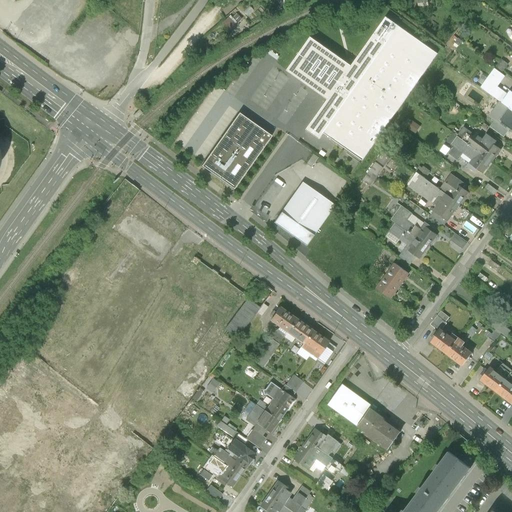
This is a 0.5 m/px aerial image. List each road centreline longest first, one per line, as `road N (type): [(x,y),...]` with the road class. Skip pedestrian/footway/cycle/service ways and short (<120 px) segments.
road 1 (primary): [(96,129),(126,165),(297,293),(315,295)]
road 2 (primary): [(315,295),(307,279),(234,220),(125,140),(96,129)]
road 3 (residential): [(361,332),(235,511)]
road 4 (residential): [(395,358),(511,199)]
road 5 (tertiary): [(0,256),(74,147),(96,129)]
road 6 (primary): [(511,453),(395,358)]
